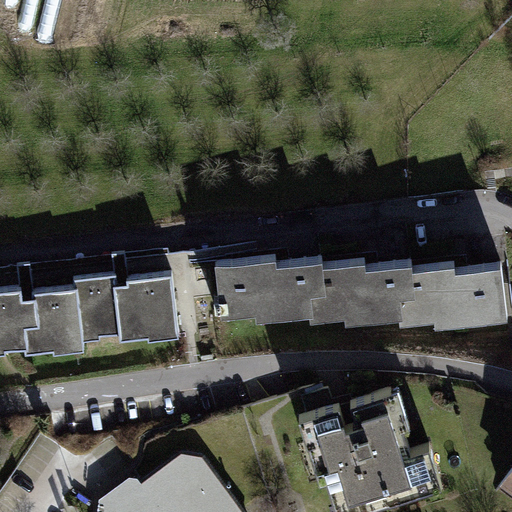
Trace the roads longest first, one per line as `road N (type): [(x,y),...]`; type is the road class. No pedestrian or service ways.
road 1 (residential): [(511,381),(367,359),(292,362),(0,405)]
road 2 (residential): [(511,214),(463,204),(0,256)]
